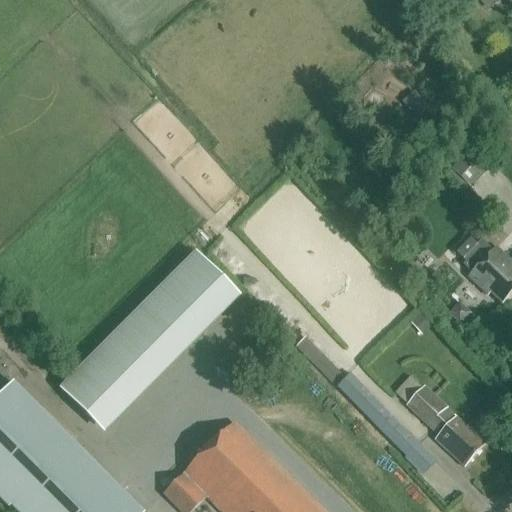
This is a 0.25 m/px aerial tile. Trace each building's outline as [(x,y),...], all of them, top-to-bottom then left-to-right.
[(471,189),(494,165),(475,147),(452,172),(471,189)] [(478,247),(467,237),(453,251),(467,264),(463,267),(472,275),(469,278),(489,297),(491,294),(503,306),(511,296),(511,272),(506,267),(510,263),(496,250),(494,252),(483,242),(478,247)] [(196,254),(60,391),(105,437),(241,300),(196,254)] [(460,305),(451,315),(462,325),(471,315),(460,305)] [(422,315),(413,323),(423,335),(432,327),(422,315)] [(141,511),(16,387),(0,403),(0,497),(14,511),(141,511)] [(480,441),(476,438),(482,432),(482,430),(475,423),(473,423),(467,429),(456,419),(455,420),(446,411),(447,410),(426,389),(408,408),(438,437),(435,441),(459,464),(463,459),(469,464),(481,451),(476,446),(480,441)] [(407,459),(420,447),(397,423),(384,435),(407,459)] [(322,511),(234,425),(183,476),(162,498),(177,511),(195,511),(208,500),(219,511),(322,511)]
